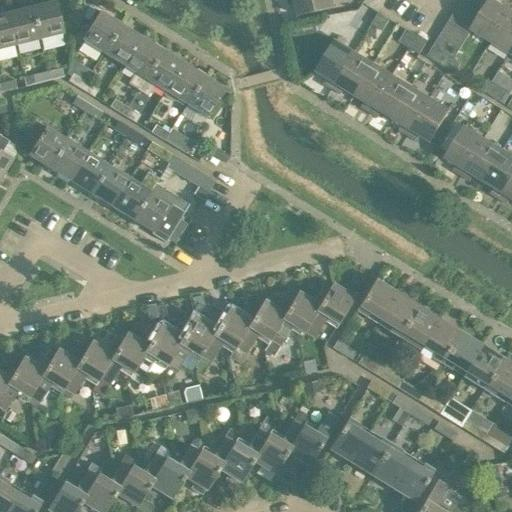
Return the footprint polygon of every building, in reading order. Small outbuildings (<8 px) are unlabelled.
[(332,0),(287,0),(289,6),(296,4),(299,17),(335,9),(332,0)] [(477,0),(463,0),(461,4),(481,16),(485,9),(487,6),(477,0)] [(491,43),(510,12),(492,0),(491,0),(489,4),(487,6),(485,9),(481,16),(475,26),(471,31),(472,31),(491,43)] [(32,6),(39,41),(64,35),(56,2),(40,6),(40,4),(32,6)] [(481,16),(461,4),(455,13),(475,26),(481,16)] [(8,14),(16,47),(39,41),(32,6),(22,9),(23,10),(8,14)] [(111,43),(123,24),(114,19),(113,21),(100,12),(82,41),(104,54),(111,43)] [(511,51),(511,12),(510,12),(491,43),(510,55),(511,51)] [(390,19),(379,13),(375,20),(372,25),(382,31),(390,19)] [(475,26),(455,13),(449,23),(469,36),(472,31),(471,31),(475,26)] [(0,50),(16,47),(8,14),(0,16),(0,50)] [(320,20),(293,27),(295,34),(322,28),(320,20)] [(449,23),(443,33),(463,46),(469,36),(449,23)] [(104,54),(125,67),(142,38),(129,30),(130,28),(123,24),(111,43),(104,54)] [(399,42),(410,48),(417,36),(407,29),(399,42)] [(447,54),(455,59),(463,46),(443,33),(435,47),(447,54)] [(427,42),(417,36),(410,48),(420,55),(427,42)] [(152,69),(159,58),(164,49),(156,44),(155,46),(142,38),(125,67),(135,73),(128,84),(138,91),(145,79),(152,69)] [(332,91),(355,53),(336,41),(316,73),(327,80),(324,86),(332,91)] [(447,54),(435,47),(428,58),(440,65),(447,54)] [(164,49),(159,58),(152,69),(145,79),(138,91),(147,96),(154,85),(166,92),(183,64),(171,56),(172,54),(164,49)] [(355,96),(374,65),(355,53),(332,91),(340,96),(344,90),(355,96)] [(452,72),(458,61),(455,59),(447,54),(440,65),(448,70),(452,72)] [(461,63),(458,61),(452,72),(455,74),(461,63)] [(177,99),(187,105),(206,75),(197,70),(196,72),(183,64),(166,92),(164,95),(164,97),(172,102),(175,102),(177,99)] [(370,114),(393,76),(374,65),(355,96),(365,103),(361,109),(370,114)] [(61,68),(46,72),(48,82),(63,78),(61,68)] [(511,90),(511,76),(500,71),(495,82),(511,90)] [(26,87),(48,82),(46,72),(24,77),(26,87)] [(68,81),(82,90),(87,82),(73,74),(68,81)] [(206,75),(187,105),(208,118),(226,90),(212,82),(213,80),(206,75)] [(392,119),(411,88),(393,76),(370,114),(378,119),(382,113),(392,119)] [(14,79),(0,82),(0,90),(1,93),(17,89),(14,79)] [(487,93),(493,83),(488,80),(481,90),(487,93)] [(87,82),(82,90),(94,97),(98,90),(87,82)] [(487,93),(498,100),(504,90),(493,83),(487,93)] [(407,137),(430,99),(411,88),(392,119),(403,125),(399,132),(407,137)] [(504,90),(498,100),(500,102),(507,92),(504,90)] [(71,104),(85,113),(90,104),(77,96),(71,104)] [(430,99),(407,137),(415,142),(419,135),(431,142),(450,111),(430,99)] [(109,107),(123,115),(128,108),(114,100),(109,107)] [(90,104),(85,113),(97,120),(102,112),(90,104)] [(140,116),(128,108),(123,115),(135,123),(140,116)] [(28,135),(38,141),(29,156),(42,164),(42,166),(49,170),(68,141),(36,122),(28,135)] [(113,129),(127,138),(131,130),(118,122),(113,129)] [(165,142),(168,137),(169,134),(168,133),(161,129),(156,126),(152,134),(165,142)] [(461,177),(484,139),(465,128),(446,159),(457,166),(453,172),(461,177)] [(131,130),(127,138),(139,145),(143,138),(131,130)] [(169,134),(168,137),(165,142),(186,155),(193,143),(172,130),(169,134)] [(0,181),(2,182),(7,174),(5,173),(14,160),(2,153),(9,143),(0,136),(0,181)] [(484,182),(503,151),(484,139),(461,177),(470,182),(473,176),(484,182)] [(70,182),(88,153),(68,141),(49,170),(58,176),(59,175),(70,182)] [(205,151),(225,163),(229,156),(209,144),(205,151)] [(155,155),(169,163),(174,156),(159,147),(155,155)] [(499,200),(511,178),(511,156),(503,151),(484,182),(494,189),(491,195),(499,200)] [(91,196),(109,167),(88,153),(70,182),(84,190),(83,192),(91,196)] [(186,163),(174,156),(169,163),(181,171),(186,163)] [(111,208),(129,179),(109,167),(91,196),(100,202),(100,201),(111,208)] [(132,222),(156,184),(159,180),(147,172),(139,185),(129,179),(111,208),(126,216),(125,218),(132,222)] [(511,178),(499,200),(507,205),(511,199),(511,178)] [(156,184),(132,222),(141,227),(141,226),(153,233),(152,235),(166,244),(170,237),(180,221),(190,205),(156,184)] [(180,221),(170,237),(176,241),(186,225),(180,221)] [(356,311),(378,325),(397,294),(375,280),(356,311)] [(320,306),(321,307),(305,332),(306,332),(315,338),(325,323),(335,329),(355,298),(333,285),(320,306)] [(306,332),(305,332),(321,307),(320,306),(299,293),(285,315),(286,315),(271,339),(272,340),(281,346),(291,330),(302,338),(306,332)] [(378,325),(399,338),(418,307),(397,294),(378,325)] [(195,313),(206,311),(202,295),(191,298),(195,313)] [(264,301),(251,322),(251,323),(236,347),(237,347),(233,354),(232,353),(228,358),(240,365),(257,338),(268,345),(271,341),(272,340),(271,339),(286,315),(285,315),(264,301)] [(399,338),(420,351),(439,320),(418,307),(399,338)] [(251,323),(251,322),(229,309),(216,331),(217,331),(202,356),(203,356),(199,362),(195,367),(197,368),(196,370),(204,375),(222,347),(232,353),(233,354),(237,347),(236,347),(251,323)] [(217,331),(216,331),(195,317),(182,338),(183,339),(167,364),(168,364),(165,370),(164,369),(161,374),(171,381),(183,362),(191,367),(195,360),(199,362),(203,356),(202,356),(217,331)] [(420,351),(442,364),(461,333),(439,320),(420,351)] [(149,347),(147,349),(133,372),(134,373),(142,378),(143,379),(153,363),(164,369),(165,370),(168,364),(167,364),(183,339),(182,338),(161,325),(148,346),(149,347)] [(134,373),(133,372),(147,349),(149,347),(148,346),(127,333),(114,355),(99,380),(100,380),(110,386),(119,371),(130,378),(134,373)] [(442,364),(463,377),(468,369),(482,346),(461,333),(442,364)] [(92,341),(79,363),(80,363),(74,373),(64,388),(65,389),(73,393),(75,395),(84,379),(96,386),(100,380),(99,380),(114,355),(92,341)] [(268,345),(265,351),(273,356),(280,346),(271,341),(268,345)] [(351,359),(356,352),(337,341),(333,348),(351,359)] [(482,346),(468,369),(463,377),(484,390),(503,359),(482,346)] [(64,388),(74,373),(80,363),(79,363),(58,350),(45,371),(46,371),(30,396),(31,396),(41,402),(50,387),(61,394),(65,389),(64,388)] [(376,375),(379,370),(381,368),(362,356),(358,363),(376,375)] [(24,358),(11,379),(12,379),(0,397),(0,407),(6,411),(16,395),(18,396),(17,399),(24,403),(26,402),(27,402),(31,396),(30,396),(46,371),(45,371),(24,358)] [(484,390),(505,403),(511,391),(511,364),(503,359),(484,390)] [(381,368),(379,370),(376,375),(394,385),(398,378),(381,368)] [(0,397),(12,379),(11,379),(0,371),(0,397)] [(134,373),(130,378),(139,384),(142,378),(134,373)] [(426,377),(412,387),(423,394),(431,381),(426,377)] [(385,399),(390,392),(371,381),(367,388),(385,399)] [(313,383),(303,385),(306,396),(320,393),(317,382),(313,383)] [(418,401),(423,394),(412,387),(404,382),(399,390),(418,401)] [(201,399),(198,386),(185,389),(184,393),(186,402),(201,399)] [(65,389),(61,394),(70,399),(73,393),(65,389)] [(423,394),(418,401),(437,413),(442,405),(423,394)] [(391,403),(410,415),(415,407),(396,396),(391,403)] [(439,414),(461,427),(466,420),(471,412),(449,398),(439,414)] [(432,418),(415,407),(410,415),(427,426),(432,418)] [(9,422),(14,414),(7,411),(3,419),(9,422)] [(299,411),(292,422),(293,423),(302,428),(305,423),(309,417),(305,415),(299,411)] [(305,423),(302,428),(303,429),(288,453),(310,467),(338,421),(327,414),(317,430),(305,423)] [(267,418),(259,430),(269,436),(272,430),(273,431),(276,426),(275,422),(267,418)] [(330,449),(352,463),(371,432),(349,419),(330,449)] [(483,431),(466,420),(461,427),(478,438),(483,431)] [(453,441),(457,434),(438,422),(434,429),(453,441)] [(288,453),(303,429),(302,428),(293,423),(284,438),(273,431),(272,430),(269,436),(254,461),(255,462),(275,475),(288,453)] [(229,429),(224,438),(225,438),(234,444),(238,439),(240,435),(229,429)] [(235,445),(229,454),(220,470),(221,470),(228,474),(224,480),(236,487),(239,481),(242,483),(255,462),(254,461),(269,436),(259,430),(250,446),(238,439),(234,444),(235,445)] [(373,476),(392,445),(371,432),(352,463),(373,476)] [(504,454),(508,446),(489,434),(485,442),(504,454)] [(0,445),(14,454),(18,447),(0,435),(0,445)] [(49,450),(62,447),(61,437),(47,439),(49,450)] [(203,447),(200,453),(185,478),(186,478),(194,483),(190,489),(201,495),(205,490),(207,492),(221,470),(220,470),(229,454),(235,445),(234,444),(225,438),(215,454),(203,447)] [(193,439),(189,446),(190,447),(200,453),(203,447),(206,443),(198,438),(193,439)] [(373,476),(394,489),(413,458),(392,445),(373,476)] [(160,446),(155,454),(156,455),(156,454),(165,460),(168,455),(169,455),(170,452),(160,446)] [(18,447),(14,454),(30,464),(35,457),(18,447)] [(150,487),(151,487),(172,500),(186,478),(185,478),(200,453),(190,447),(180,462),(169,455),(168,455),(165,460),(166,461),(150,487)] [(458,448),(448,463),(459,470),(469,454),(458,448)] [(59,476),(70,457),(62,452),(51,471),(59,476)] [(143,500),(151,487),(150,487),(166,461),(165,460),(156,454),(156,455),(146,471),(135,464),(134,463),(131,468),(132,469),(116,495),(117,495),(138,508),(143,500)] [(125,455),(121,462),(122,463),(122,462),(131,468),(134,463),(135,464),(136,461),(125,455)] [(434,472),(413,458),(394,489),(415,502),(434,472)] [(116,495),(132,469),(131,468),(122,462),(122,463),(112,479),(100,471),(97,477),(98,477),(83,502),(84,503),(98,511),(106,511),(117,495),(116,495)] [(91,464),(87,471),(97,477),(100,471),(101,470),(91,464)] [(497,465),(487,467),(489,475),(498,473),(497,465)] [(98,477),(97,477),(87,471),(78,486),(67,480),(48,510),(50,511),(77,511),(84,503),(83,502),(98,477)] [(441,476),(437,483),(447,489),(451,483),(441,476)] [(0,511),(6,511),(16,497),(20,490),(0,477),(0,511)] [(452,506),(469,502),(447,489),(437,483),(418,511),(448,511),(451,507),(452,506)] [(16,497),(6,511),(37,511),(42,504),(20,490),(16,497)] [(138,508),(138,509),(142,511),(149,511),(153,506),(143,500),(138,508)]
